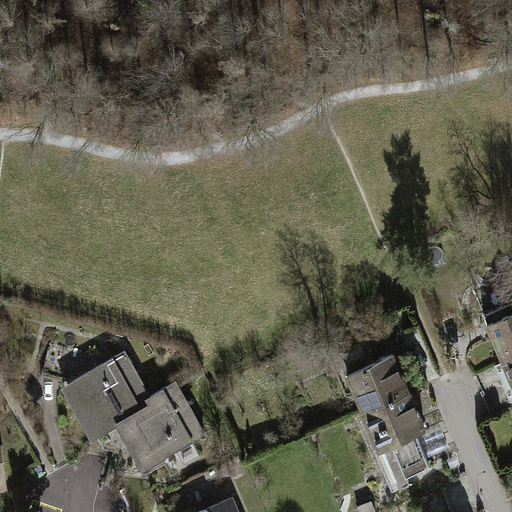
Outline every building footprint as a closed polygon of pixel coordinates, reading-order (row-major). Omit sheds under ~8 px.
[(505,303),(483,312),(502,358),(511,354),(511,303),(506,306),(505,303)] [(366,340),(338,351),(346,370),(363,409),(408,390),(391,351),(374,358),(366,340)] [(91,436),(115,422),(152,400),(123,351),(62,386),(91,436)] [(511,354),(502,358),(511,381),(511,354)] [(152,400),(115,422),(145,472),(209,435),(179,384),(152,400)] [(408,390),(363,409),(379,447),(386,444),(399,475),(429,463),(415,431),(424,428),(408,390)] [(0,425),(0,488),(11,486),(0,425)] [(197,511),(238,511),(232,497),(197,511)]
